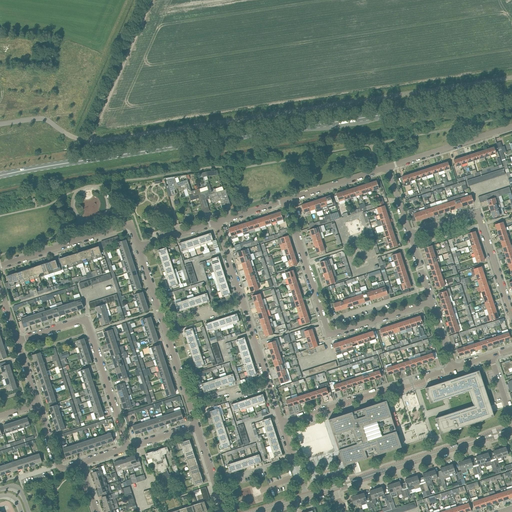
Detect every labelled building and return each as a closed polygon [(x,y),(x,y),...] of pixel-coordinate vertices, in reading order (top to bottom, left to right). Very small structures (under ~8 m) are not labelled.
[(1,44),(1,52),(10,52),(10,44),(1,44)] [(501,147),(499,142),(496,143),(500,154),(503,153),(502,152),(506,151),(504,146),(501,147)] [(480,162),(476,153),(471,154),(474,164),(480,162)] [(474,164),(471,154),(465,156),(467,163),(469,162),(470,165),(474,164)] [(407,175),(401,177),(404,186),(409,185),(410,184),(409,181),(407,175)] [(188,192),(191,191),(187,179),(176,183),(175,178),(166,179),(170,191),(178,188),(179,191),(187,189),(188,192)] [(379,189),(376,181),(370,183),(373,190),(379,189)] [(207,186),(199,189),(200,193),(203,201),(205,208),(208,207),(206,200),(211,198),(210,197),(210,194),(212,194),(211,192),(212,192),(211,190),(209,183),(206,184),(207,186)] [(373,190),(370,183),(365,184),(367,192),(373,190)] [(367,192),(365,184),(359,186),(361,194),(367,192)] [(361,194),(359,186),(353,188),(356,196),(359,195),(360,198),(362,197),(361,194)] [(211,192),(212,194),(210,194),(210,197),(211,198),(212,203),(220,201),(222,208),(227,206),(230,205),(225,189),(223,190),(220,191),(217,192),(216,192),(215,189),(214,189),(213,188),(213,189),(212,189),(212,190),(211,190),(212,192),(211,192)] [(356,196),(353,188),(347,190),(351,200),(353,199),(352,197),(356,196)] [(200,193),(199,189),(191,191),(188,192),(189,195),(190,201),(198,198),(202,209),(205,208),(203,201),(200,193)] [(351,200),(347,190),(342,192),(344,200),(348,199),(348,201),(351,200)] [(344,200),(342,192),(336,194),(338,202),(344,200)] [(458,195),(459,199),(462,207),(468,205),(465,197),(464,193),(458,195)] [(471,195),(465,197),(468,205),(474,203),(471,195)] [(332,200),(330,196),(324,197),(327,205),(332,204),(333,208),(336,207),(334,200),(332,200)] [(327,205),(324,197),(319,199),(321,207),(327,205)] [(487,200),(489,206),(499,202),(500,202),(498,197),(497,197),(495,198),(494,198),(491,199),(488,200),(487,200)] [(319,199),(313,201),(315,209),(316,212),(322,210),(321,207),(319,199)] [(462,207),(459,199),(454,201),(456,208),(462,207)] [(315,209),(313,201),(307,203),(310,211),(315,209)] [(456,208),(454,201),(448,202),(450,210),(456,208)] [(439,214),(436,206),(435,202),(429,204),(433,216),(439,214)] [(450,210),(448,202),(442,204),(445,212),(450,210)] [(499,202),(489,206),(491,212),(498,209),(501,208),(499,202)] [(307,203),(301,205),(304,213),(310,211),(307,203)] [(424,206),(425,210),(428,218),(433,216),(429,204),(424,206)] [(445,212),(442,204),(436,206),(439,214),(445,212)] [(297,217),(302,215),(300,205),(294,207),(297,217)] [(384,205),(382,206),(376,208),(378,214),(386,211),(384,205)] [(410,217),(414,216),(416,221),(422,220),(419,212),(418,209),(413,210),(412,209),(408,210),(410,217)] [(498,209),(491,212),(493,218),(500,215),(500,213),(498,209)] [(428,218),(425,210),(419,212),(422,220),(428,218)] [(388,217),(386,211),(378,214),(380,219),(388,217)] [(283,219),(280,212),(275,213),(277,221),(283,219)] [(277,221),(275,213),(269,215),(271,223),(277,221)] [(271,223),(269,215),(263,217),(265,225),(271,223)] [(265,225),(263,217),(257,219),(260,227),(265,225)] [(390,223),(388,217),(380,219),(382,225),(390,223)] [(260,227),(257,219),(251,221),(254,229),(260,227)] [(254,229),(251,221),(246,223),(248,231),(254,229)] [(505,228),(504,227),(503,222),(495,224),(497,230),(505,228)] [(248,231),(246,223),(240,225),(243,232),(248,231)] [(378,227),(380,232),(381,232),(392,229),(390,223),(382,225),(378,227)] [(243,232),(240,225),(234,226),(237,234),(243,232)] [(234,226),(228,228),(231,236),(237,234),(234,226)] [(322,232),(320,226),(317,227),(309,230),(311,236),(319,233),(322,232)] [(506,233),(505,228),(497,230),(499,236),(506,233)] [(392,229),(381,232),(383,238),(386,237),(391,235),(394,234),(392,229)] [(477,237),(475,231),(467,234),(469,239),(477,237)] [(213,241),(210,233),(204,235),(207,243),(212,242),(213,241)] [(321,239),(319,233),(311,236),(313,241),(321,239)] [(508,239),(506,233),(499,236),(501,242),(508,239)] [(394,234),(391,235),(386,237),(388,242),(388,243),(396,240),(394,234)] [(207,243),(204,235),(198,237),(200,245),(207,243)] [(280,238),(278,239),(278,242),(281,241),(282,244),(290,241),(288,235),(280,238)] [(200,245),(198,237),(191,239),(194,247),(200,245)] [(479,243),(477,237),(469,239),(471,245),(479,243)] [(194,247),(191,239),(185,241),(188,249),(194,247)] [(323,245),(321,239),(313,241),(315,247),(323,245)] [(510,245),(508,239),(501,242),(502,247),(510,245)] [(126,240),(123,240),(119,242),(117,242),(119,248),(127,246),(126,240)] [(264,245),(275,242),(274,240),(261,245),(262,250),(266,249),(268,248),(268,245),(265,246),(264,245)] [(386,246),(389,245),(390,248),(397,246),(396,240),(388,243),(388,242),(385,243),(386,246)] [(188,249),(185,241),(179,243),(180,248),(181,252),(188,249)] [(292,247),(290,241),(282,244),(284,250),(292,247)] [(479,243),(471,245),(467,246),(469,252),(473,251),(481,248),(479,243)] [(317,253),(318,253),(325,250),(323,245),(315,247),(317,253)] [(433,251),(433,250),(432,245),(424,248),(426,254),(433,251)] [(511,250),(510,245),(502,247),(504,253),(511,250)] [(102,257),(99,246),(94,248),(97,258),(102,257)] [(129,252),(127,246),(119,248),(121,254),(129,252)] [(160,256),(168,254),(166,247),(158,250),(160,256)] [(294,253),(292,247),(284,250),(286,255),(294,253)] [(97,258),(94,248),(89,249),(92,260),(97,258)] [(482,254),(481,248),(473,251),(475,257),(482,254)] [(92,260),(89,249),(84,251),(87,262),(92,260)] [(246,252),(245,249),(238,252),(240,258),(250,254),(249,251),(246,252)] [(87,262),(84,251),(79,252),(83,263),(87,262)] [(435,257),(433,251),(426,254),(427,259),(435,257)] [(83,263),(79,252),(74,254),(78,265),(83,263)] [(131,258),(129,252),(121,254),(123,260),(131,258)] [(401,258),(400,252),(392,255),(394,261),(401,258)] [(295,258),(294,253),(286,255),(288,261),(293,259),(295,258)] [(78,265),(74,254),(69,255),(73,266),(74,269),(76,268),(75,266),(78,265)] [(170,260),(168,254),(160,256),(162,263),(170,260)] [(252,260),(250,254),(240,258),(241,263),(249,261),(252,260)] [(482,254),(475,257),(477,263),(484,260),(482,254)] [(73,266),(69,255),(65,257),(68,268),(73,266)] [(330,255),(319,259),(320,262),(322,268),(329,265),(327,260),(331,258),(330,255)] [(439,256),(435,257),(427,259),(429,265),(432,264),(437,263),(440,262),(439,256)] [(61,264),(59,265),(61,270),(68,268),(65,257),(60,259),(61,264)] [(220,263),(218,257),(210,259),(212,266),(220,263)] [(131,258),(123,260),(120,261),(122,267),(125,266),(133,264),(131,258)] [(295,258),(293,259),(288,261),(289,267),(297,264),(295,258)] [(403,264),(401,258),(394,261),(395,267),(403,264)] [(61,270),(59,265),(57,265),(55,260),(50,262),(54,272),(61,270)] [(172,266),(170,260),(162,263),(164,269),(172,266)] [(251,267),(249,261),(241,263),(243,269),(251,267)] [(54,272),(50,262),(46,263),(49,274),(54,272)] [(49,274),(46,263),(41,265),(44,276),(49,274)] [(212,266),(210,266),(212,273),(214,272),(222,269),(220,263),(212,266)] [(437,263),(432,264),(429,265),(431,271),(439,268),(437,263)] [(135,270),(133,264),(125,266),(127,273),(135,270)] [(403,264),(395,267),(393,267),(395,273),(397,272),(405,270),(403,264)] [(44,276),(41,265),(36,266),(39,277),(44,276)] [(331,271),(329,265),(322,268),(323,274),(331,271)] [(39,277),(36,266),(31,268),(34,279),(39,277)] [(174,273),(172,266),(164,269),(166,275),(174,273)] [(254,266),(251,267),(243,269),(245,275),(256,271),(254,266)] [(483,272),(481,266),(473,269),(475,275),(481,273),(483,272)] [(34,279),(31,268),(26,270),(30,280),(34,279)] [(441,274),(439,268),(431,271),(433,277),(441,274)] [(224,276),(222,269),(214,272),(216,278),(222,276),(224,276)] [(30,280),(26,270),(21,271),(25,282),(30,280)] [(137,276),(135,270),(127,273),(129,279),(137,276)] [(293,270),(290,271),(285,273),(287,278),(295,276),(293,270)] [(407,276),(405,270),(397,272),(399,278),(407,276)] [(25,282),(21,271),(16,273),(20,283),(25,282)] [(258,277),(256,271),(245,275),(247,281),(255,278),(258,277)] [(333,277),(331,271),(323,274),(325,279),(333,277)] [(483,272),(481,273),(475,275),(477,281),(485,278),(483,272)] [(20,283),(16,273),(12,274),(15,285),(20,283)] [(176,279),(174,273),(166,275),(168,282),(176,279)] [(7,276),(10,287),(6,288),(7,289),(16,287),(15,285),(12,274),(7,276)] [(443,280),(441,274),(433,277),(435,283),(443,280)] [(139,282),(137,276),(129,279),(131,285),(137,283),(139,282)] [(224,276),(222,276),(216,278),(213,279),(215,285),(226,282),(224,276)] [(297,282),(295,276),(287,278),(289,284),(297,282)] [(409,281),(407,276),(399,278),(401,284),(409,281)] [(325,279),(327,285),(335,283),(333,277),(325,279)] [(257,284),(255,278),(247,281),(249,286),(257,284)] [(487,284),(485,278),(477,281),(479,286),(487,284)] [(168,282),(170,288),(178,285),(176,279),(168,282)] [(443,280),(435,283),(437,288),(445,286),(443,280)] [(409,281),(401,284),(403,290),(411,287),(409,281)] [(139,282),(137,283),(131,285),(133,291),(141,288),(139,282)] [(220,291),(228,288),(226,282),(218,285),(220,291)] [(298,287),(297,282),(289,284),(291,290),(298,287)] [(257,284),(249,286),(251,292),(259,290),(257,284)] [(382,296),(378,286),(378,284),(372,286),(373,291),(376,298),(382,296)] [(384,284),(378,286),(382,296),(388,295),(384,284)] [(489,289),(487,284),(479,286),(481,292),(489,289)] [(300,293),(298,287),(291,290),(292,296),(300,293)] [(220,291),(222,297),(230,295),(228,288),(220,291)] [(438,293),(437,294),(438,297),(439,296),(440,299),(442,298),(448,296),(450,295),(448,289),(445,290),(445,289),(438,291),(439,293),(438,293)] [(491,295),(489,289),(481,292),(483,298),(491,295)] [(368,292),(367,290),(361,291),(364,302),(370,300),(368,292)] [(355,293),(356,296),(359,304),(364,302),(361,291),(355,293)] [(376,298),(373,291),(368,292),(370,300),(376,298)] [(144,298),(142,292),(134,294),(136,301),(144,298)] [(209,301),(207,293),(200,295),(203,303),(209,301)] [(262,299),(260,293),(252,296),(254,302),(262,299)] [(302,299),(300,293),(292,296),(294,301),(302,299)] [(203,303),(200,295),(194,297),(197,305),(203,303)] [(493,301),(491,295),(483,298),(485,303),(493,301)] [(344,296),(338,298),(339,302),(342,309),(347,308),(345,300),(344,296)] [(359,304),(356,296),(350,298),(353,306),(359,304)] [(450,302),(448,296),(442,298),(440,299),(442,305),(450,302)] [(74,299),(75,302),(78,310),(84,308),(80,297),(74,299)] [(197,305),(194,297),(188,299),(190,308),(197,305)] [(146,304),(144,298),(136,301),(138,307),(146,304)] [(353,306),(350,298),(345,300),(347,308),(353,306)] [(190,308),(188,299),(181,301),(184,310),(190,308)] [(264,305),(262,299),(254,302),(256,308),(264,305)] [(302,299),(294,301),(290,303),(292,309),(296,307),(304,305),(302,299)] [(184,310),(181,301),(175,303),(178,312),(184,310)] [(485,303),(482,304),(484,310),(487,309),(495,307),(493,301),(485,303)] [(78,310),(75,302),(69,304),(72,312),(78,310)] [(339,302),(338,302),(333,304),(336,311),(342,309),(339,302)] [(452,308),(450,302),(442,305),(444,310),(452,308)] [(72,312),(69,304),(63,306),(66,314),(72,312)] [(102,305),(99,306),(96,307),(95,307),(97,313),(106,310),(104,304),(102,305)] [(146,304),(138,307),(140,313),(148,310),(146,304)] [(265,311),(264,305),(256,308),(258,313),(265,311)] [(306,310),(304,305),(296,307),(298,313),(306,310)] [(66,314),(63,306),(57,307),(60,316),(66,314)] [(60,316),(57,307),(51,309),(54,318),(60,316)] [(496,312),(495,307),(487,309),(489,315),(496,312)] [(454,314),(452,308),(444,310),(446,316),(454,314)] [(54,318),(51,309),(45,311),(48,320),(54,318)] [(108,316),(106,310),(97,313),(99,319),(108,316)] [(308,316),(306,310),(298,313),(300,319),(305,317),(308,316)] [(48,320),(45,311),(39,313),(42,322),(48,320)] [(267,316),(265,311),(258,313),(259,319),(267,316)] [(489,315),(486,316),(488,322),(498,318),(496,312),(489,315)] [(42,322),(39,313),(33,315),(36,324),(42,322)] [(236,323),(239,322),(237,314),(230,316),(231,317),(233,324),(236,323)] [(455,319),(454,314),(446,316),(448,322),(455,319)] [(29,325),(27,317),(26,315),(20,317),(23,327),(29,325)] [(36,324),(33,315),(27,317),(29,325),(36,324)] [(99,319),(101,325),(110,322),(108,316),(99,319)] [(231,317),(230,316),(224,318),(224,320),(226,326),(233,324),(231,317)] [(268,319),(267,316),(259,319),(261,325),(269,322),(272,321),(271,319),(268,319)] [(308,316),(305,317),(300,319),(302,324),(310,322),(308,316)] [(423,324),(420,316),(414,318),(417,325),(418,330),(421,329),(420,325),(423,324)] [(152,323),(150,317),(142,319),(144,325),(152,323)] [(224,320),(224,318),(218,320),(218,322),(220,328),(226,326),(224,320)] [(417,325),(414,318),(409,319),(411,327),(417,325)] [(411,327),(409,319),(403,321),(405,329),(411,327)] [(457,325),(455,319),(448,322),(449,328),(457,325)] [(214,330),(217,329),(220,328),(218,322),(218,320),(211,322),(212,324),(214,330)] [(405,329),(403,321),(397,323),(399,331),(405,329)] [(212,324),(211,322),(205,324),(205,326),(206,329),(207,332),(214,330),(212,324)] [(271,328),(269,322),(261,325),(263,331),(271,328)] [(154,329),(152,323),(144,325),(146,331),(154,329)] [(283,329),(278,330),(279,334),(287,331),(284,323),(281,324),(283,329)] [(399,331),(397,323),(391,325),(394,333),(399,331)] [(394,333),(391,325),(385,327),(388,335),(394,333)] [(457,325),(449,328),(451,334),(459,331),(457,325)] [(106,338),(114,335),(117,334),(115,326),(110,328),(111,329),(104,332),(106,338)] [(388,335),(385,327),(380,329),(382,337),(388,335)] [(186,337),(194,334),(192,328),(184,331),(186,337)] [(271,328),(263,331),(265,336),(273,334),(271,328)] [(156,335),(154,329),(146,331),(148,338),(156,335)] [(312,329),(309,330),(304,331),(306,337),(314,335),(312,329)] [(224,339),(223,337),(221,331),(218,332),(215,333),(216,338),(216,339),(217,341),(220,341),(224,339)] [(375,339),(373,331),(367,333),(369,341),(375,339)] [(369,341),(367,333),(361,335),(364,343),(369,341)] [(196,341),(194,334),(186,337),(188,343),(196,341)] [(497,336),(496,334),(490,335),(493,345),(499,343),(497,336)] [(116,341),(114,335),(106,338),(107,344),(116,341)] [(156,335),(148,338),(150,344),(158,341),(156,335)] [(316,340),(314,335),(306,337),(308,343),(316,340)] [(364,343),(361,335),(355,337),(358,344),(364,343)] [(246,343),(244,337),(236,340),(238,346),(246,343)] [(358,344),(355,337),(350,338),(352,346),(353,350),(356,349),(355,345),(358,344)] [(86,344),(84,338),(76,341),(78,347),(86,344)] [(277,338),(274,339),(275,341),(267,343),(269,349),(277,347),(280,346),(277,338)] [(352,346),(350,338),(344,340),(347,348),(352,346)] [(317,346),(316,340),(308,343),(310,349),(310,348),(312,348),(315,347),(317,346)] [(347,348),(344,340),(338,342),(341,350),(347,348)] [(118,347),(116,341),(107,344),(109,350),(118,347)] [(198,347),(196,341),(188,343),(190,350),(198,347)] [(341,350),(338,342),(332,344),(336,354),(341,353),(341,350)] [(391,345),(390,342),(382,345),(384,351),(392,349),(391,345)] [(248,350),(246,343),(238,346),(240,353),(248,350)] [(88,350),(86,344),(78,347),(80,353),(88,350)] [(160,345),(157,345),(151,347),(153,353),(161,351),(160,345)] [(123,346),(118,347),(109,350),(111,356),(120,353),(125,352),(123,346)] [(200,353),(198,347),(190,350),(192,356),(200,353)] [(279,352),(277,347),(269,349),(271,355),(279,352)] [(90,356),(88,350),(80,353),(82,359),(90,356)] [(250,356),(248,350),(240,353),(242,359),(250,356)] [(125,352),(120,353),(111,356),(113,362),(122,359),(125,358),(128,357),(126,351),(125,352)] [(163,357),(161,351),(153,353),(155,359),(163,357)] [(42,358),(42,357),(40,352),(32,355),(34,361),(42,358)] [(281,358),(279,352),(271,355),(273,360),(281,358)] [(202,360),(200,353),(192,356),(194,362),(202,360)] [(90,356),(82,359),(84,365),(92,362),(90,356)] [(212,363),(206,365),(207,368),(216,365),(213,356),(210,357),(212,363)] [(252,362),(250,356),(242,359),(244,365),(252,362)] [(165,363),(163,357),(155,359),(157,365),(165,363)] [(44,364),(42,358),(34,361),(36,367),(44,364)] [(113,362),(115,368),(124,365),(127,364),(125,358),(122,359),(113,362)] [(282,364),(281,358),(273,360),(275,366),(282,364)] [(194,362),(196,369),(204,366),(202,360),(194,362)] [(505,362),(502,363),(503,366),(505,375),(510,373),(509,372),(511,371),(511,366),(511,364),(510,361),(505,363),(505,362)] [(0,364),(3,373),(11,370),(9,364),(8,365),(7,362),(0,363),(0,364)] [(254,369),(252,362),(244,365),(246,371),(254,369)] [(167,369),(165,363),(157,365),(159,371),(167,369)] [(285,363),(282,364),(275,366),(276,372),(284,369),(287,369),(285,363)] [(46,370),(44,364),(36,367),(38,373),(46,370)] [(127,364),(124,365),(115,368),(117,374),(125,371),(129,370),(127,364)] [(378,367),(372,369),(373,369),(376,379),(381,377),(381,376),(380,372),(379,370),(378,367)] [(88,368),(86,369),(80,370),(82,376),(90,374),(88,368)] [(159,371),(156,372),(158,378),(161,377),(161,378),(169,375),(167,369),(159,371)] [(256,375),(254,369),(246,371),(248,378),(246,379),(247,381),(253,379),(252,377),(256,375)] [(286,375),(284,369),(276,372),(278,378),(286,375)] [(376,379),(373,369),(367,371),(370,380),(376,379)] [(13,376),(11,370),(3,373),(5,379),(13,376)] [(48,377),(46,370),(38,373),(40,379),(48,377)] [(479,379),(478,376),(480,375),(479,370),(471,373),(464,375),(457,377),(450,380),(449,380),(443,382),(425,388),(427,393),(429,392),(430,395),(428,395),(428,396),(430,395),(431,398),(429,399),(430,404),(448,398),(448,396),(450,395),(451,397),(455,396),(455,394),(457,393),(458,395),(462,393),(462,391),(464,390),(465,392),(469,391),(471,398),(471,399),(474,406),(467,408),(460,410),(459,410),(453,412),(435,418),(396,431),(401,447),(494,417),(488,399),(486,400),(485,397),(487,397),(486,392),(484,393),(483,390),(485,390),(484,385),(482,386),(481,383),(483,382),(481,378),(479,379)] [(125,371),(117,374),(119,380),(120,380),(121,384),(124,383),(129,381),(128,377),(127,377),(125,371)] [(370,380),(367,371),(361,373),(364,382),(370,380)] [(361,372),(355,374),(356,378),(358,384),(364,382),(361,373),(361,372)] [(92,380),(90,374),(82,376),(84,382),(92,380)] [(235,382),(233,374),(226,376),(229,384),(235,382)] [(171,381),(169,375),(161,378),(163,384),(171,381)] [(278,378),(280,384),(288,381),(286,375),(278,378)] [(15,382),(13,376),(5,379),(7,385),(15,382)] [(229,384),(226,376),(220,378),(223,386),(229,384)] [(50,383),(48,377),(40,379),(42,385),(50,383)] [(350,380),(349,377),(344,378),(347,388),(352,386),(350,380)] [(223,386),(220,378),(214,380),(216,388),(223,386)] [(94,386),(92,380),(84,382),(86,388),(94,386)] [(216,388),(214,380),(207,382),(210,390),(216,388)] [(173,387),(171,381),(163,384),(165,390),(171,388),(173,387)] [(201,384),(200,381),(197,382),(199,388),(202,387),(204,392),(210,390),(207,382),(201,384)] [(15,382),(7,385),(9,391),(17,388),(15,382)] [(327,382),(325,383),(325,385),(319,386),(320,389),(322,396),(328,394),(327,391),(330,390),(327,382)] [(339,383),(333,385),(332,382),(329,383),(332,392),(335,391),(335,392),(341,390),(339,383)] [(52,389),(50,383),(42,385),(44,391),(52,389)] [(126,389),(124,383),(121,384),(116,385),(118,392),(126,389)] [(96,392),(94,386),(86,388),(88,394),(96,392)] [(173,387),(171,388),(165,390),(167,396),(175,393),(173,387)] [(54,395),(52,389),(44,391),(46,397),(48,397),(54,395)] [(128,395),(126,389),(118,392),(120,398),(128,395)] [(98,398),(96,392),(88,394),(90,400),(98,398)] [(265,402),(263,394),(256,396),(259,404),(265,402)] [(54,395),(48,397),(46,397),(48,403),(49,403),(56,401),(54,395)] [(130,401),(128,395),(120,398),(122,403),(130,401)] [(259,404),(256,396),(250,398),(253,406),(259,404)] [(100,404),(98,398),(90,400),(92,407),(100,404)] [(253,406),(250,398),(244,400),(246,409),(253,406)] [(130,401),(122,403),(124,410),(135,406),(136,405),(135,403),(134,402),(133,402),(133,400),(130,401)] [(246,409),(244,400),(237,402),(240,411),(246,409)] [(56,401),(49,403),(50,407),(49,407),(51,413),(59,410),(57,404),(56,401)] [(341,459),(342,461),(343,466),(401,447),(396,431),(386,401),(328,419),(340,456),(339,457),(340,460),(341,459)] [(237,402),(231,404),(234,413),(240,411),(237,402)] [(102,410),(100,404),(92,407),(94,413),(100,411),(102,410)] [(179,407),(180,410),(175,412),(177,420),(183,419),(181,413),(184,412),(182,406),(179,407)] [(167,410),(168,414),(169,414),(171,422),(177,420),(175,412),(174,412),(173,408),(167,410)] [(212,418),(220,415),(218,409),(210,411),(212,418)] [(61,417),(59,410),(51,413),(53,419),(61,417)] [(102,410),(100,411),(94,413),(96,419),(104,416),(102,410)] [(169,414),(168,414),(163,416),(165,424),(171,422),(169,414)] [(222,421),(220,415),(212,418),(214,424),(222,421)] [(165,424),(163,416),(157,418),(159,426),(165,424)] [(30,425),(27,417),(21,419),(24,427),(30,425)] [(63,423),(61,417),(53,419),(55,425),(63,423)] [(159,426),(157,418),(150,420),(153,428),(159,426)] [(272,424),(270,418),(262,420),(264,427),(272,424)] [(24,427),(21,419),(15,421),(18,429),(24,427)] [(153,428),(150,420),(144,422),(147,430),(153,428)] [(18,429),(15,421),(9,423),(12,431),(18,429)] [(224,428),(222,421),(214,424),(216,430),(224,428)] [(147,430),(144,422),(138,424),(141,432),(147,430)] [(9,423),(3,425),(6,433),(12,431),(9,423)] [(63,423),(55,425),(57,431),(65,429),(63,423)] [(141,432),(138,424),(132,426),(135,434),(141,432)] [(274,430),(272,424),(264,427),(266,433),(274,430)] [(226,434),(224,428),(216,430),(218,437),(226,434)] [(276,437),(274,430),(266,433),(268,439),(276,437)] [(114,441),(111,433),(105,435),(108,443),(114,441)] [(228,440),(226,434),(218,437),(220,443),(228,440)] [(108,443),(105,435),(99,437),(102,445),(108,443)] [(102,445),(99,437),(93,439),(95,447),(102,445)] [(278,443),(276,437),(268,439),(270,446),(278,443)] [(95,447),(93,439),(87,441),(89,449),(95,447)] [(189,439),(188,440),(180,442),(182,450),(190,447),(192,446),(191,443),(190,443),(189,439)] [(220,443),(222,449),(230,447),(228,440),(220,443)] [(89,449),(87,441),(81,443),(83,451),(89,449)] [(83,451),(81,443),(75,445),(77,453),(83,451)] [(280,449),(278,443),(270,446),(272,452),(280,449)] [(77,453),(75,445),(69,447),(71,455),(77,453)] [(192,446),(190,447),(182,450),(185,457),(192,454),(194,454),(193,450),(194,450),(192,446)] [(71,455),(69,447),(63,449),(65,457),(71,455)] [(153,451),(145,454),(147,460),(152,458),(156,472),(158,471),(159,474),(163,472),(165,479),(172,477),(171,474),(169,475),(167,471),(166,468),(169,467),(164,454),(169,453),(167,447),(159,449),(159,450),(156,451),(153,452),(153,451)] [(502,457),(508,455),(505,447),(499,449),(502,457)] [(282,456),(280,449),(272,452),(274,457),(270,459),(271,462),(276,460),(275,458),(282,456)] [(502,457),(499,449),(493,451),(496,460),(493,461),(496,468),(497,473),(501,472),(500,468),(501,468),(501,466),(499,466),(498,461),(503,460),(502,457)] [(486,467),(491,465),(494,474),(497,473),(496,468),(493,461),(491,461),(488,453),(482,454),(484,462),(486,467)] [(42,462),(39,454),(33,456),(36,464),(42,462)] [(194,454),(192,454),(185,457),(187,464),(195,462),(197,461),(196,457),(195,457),(194,454)] [(261,463),(259,454),(252,456),(255,465),(261,463)] [(484,462),(482,454),(476,456),(478,464),(484,462)] [(36,464),(33,456),(27,457),(30,466),(36,464)] [(130,458),(132,467),(133,469),(141,466),(139,458),(136,459),(135,456),(130,458)] [(255,465),(252,456),(246,458),(249,467),(255,465)] [(30,466),(27,457),(21,459),(24,468),(30,466)] [(249,467),(246,458),(240,460),(242,469),(249,467)] [(473,466),(470,458),(464,460),(467,468),(473,466)] [(24,468),(21,459),(15,461),(18,470),(24,468)] [(242,469),(240,460),(233,463),(236,471),(242,469)] [(458,462),(459,464),(460,470),(461,470),(461,471),(458,472),(461,480),(464,479),(462,474),(468,472),(467,468),(464,460),(458,462)] [(18,470),(15,461),(9,463),(12,472),(18,470)] [(122,470),(120,461),(114,463),(118,475),(122,474),(121,473),(123,472),(122,470)] [(197,461),(195,462),(187,464),(189,471),(197,469),(198,468),(197,465),(198,464),(197,461)] [(12,472),(9,463),(3,465),(6,474),(12,472)] [(236,471),(233,463),(227,465),(230,473),(236,471)] [(446,466),(449,474),(452,473),(453,474),(454,475),(455,475),(457,481),(458,481),(459,485),(462,484),(461,480),(458,472),(455,473),(452,464),(446,466)] [(95,468),(96,471),(93,472),(95,477),(106,474),(103,466),(101,466),(95,468)] [(445,483),(444,480),(446,479),(445,478),(450,477),(449,474),(446,466),(440,468),(441,470),(441,471),(438,471),(440,478),(442,484),(445,483)] [(198,468),(197,469),(189,471),(192,478),(202,475),(200,471),(200,472),(198,468)] [(437,478),(435,470),(429,472),(431,480),(437,478)] [(429,472),(422,474),(425,482),(431,480),(429,472)] [(107,476),(106,474),(95,477),(96,483),(105,480),(104,476),(107,476)] [(194,485),(203,483),(202,479),(203,479),(202,475),(192,478),(194,485)] [(417,475),(411,477),(414,489),(420,487),(422,492),(425,491),(423,484),(419,485),(419,484),(419,483),(417,475)] [(408,487),(408,488),(405,489),(408,499),(409,504),(410,503),(412,503),(413,502),(411,496),(410,493),(412,492),(411,490),(414,489),(411,477),(405,479),(407,487),(408,487)] [(107,485),(105,480),(96,483),(98,488),(107,485)] [(402,489),(399,481),(393,483),(396,491),(397,495),(402,494),(404,498),(405,500),(408,499),(405,489),(402,490),(401,489),(402,489)] [(393,483),(387,485),(390,493),(396,491),(393,483)] [(100,493),(102,492),(103,492),(104,495),(111,492),(109,484),(107,485),(98,488),(100,493)] [(459,494),(466,492),(464,486),(457,488),(459,494)] [(384,498),(386,504),(387,507),(382,509),(382,510),(382,511),(383,511),(384,511),(387,511),(389,510),(392,509),(391,506),(387,495),(384,496),(384,495),(381,487),(375,489),(378,497),(381,496),(382,499),(384,498)] [(369,491),(370,493),(370,495),(368,496),(369,499),(369,501),(371,506),(372,509),(372,510),(376,509),(374,504),(376,503),(375,498),(378,497),(375,489),(369,491)] [(453,496),(451,490),(446,492),(447,496),(449,501),(451,500),(451,499),(454,498),(453,496)] [(509,498),(507,491),(501,492),(504,500),(509,498)] [(504,500),(501,492),(495,494),(498,502),(504,500)] [(114,493),(112,494),(101,497),(103,502),(112,499),(115,498),(119,497),(118,495),(115,496),(114,493)] [(371,506),(369,501),(369,499),(366,500),(364,493),(361,494),(361,493),(360,493),(357,494),(360,503),(361,506),(367,504),(367,506),(369,507),(371,506)] [(351,500),(352,500),(354,505),(360,503),(357,494),(354,495),(354,496),(351,497),(352,498),(351,498),(351,500)] [(498,502),(495,494),(490,496),(492,504),(498,502)] [(477,496),(471,498),(475,510),(481,508),(478,500),(477,496)] [(492,504),(490,496),(484,498),(486,506),(492,504)] [(115,498),(112,499),(103,502),(104,507),(113,504),(117,503),(115,498)] [(486,506),(484,498),(478,500),(481,508),(486,506)] [(468,503),(467,499),(461,501),(464,511),(466,511),(471,511),(468,503)] [(204,501),(197,504),(199,511),(203,511),(207,510),(205,503),(204,501)]
